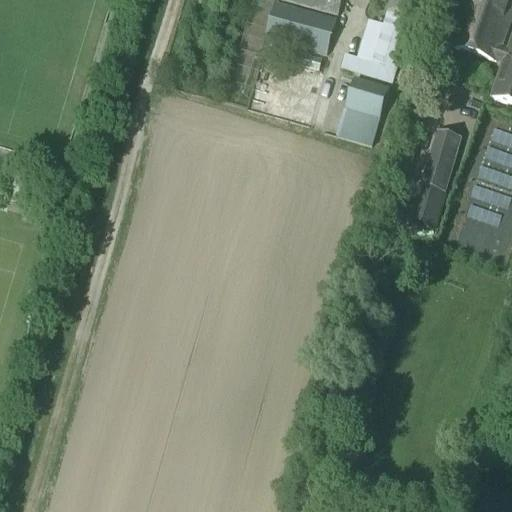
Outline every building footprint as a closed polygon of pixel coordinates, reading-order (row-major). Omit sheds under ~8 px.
[(267,0),(281,2),(338,18),(343,0),(267,0)] [(391,87),(411,19),(416,0),(391,0),(388,13),(383,28),(368,24),(357,62),(345,58),(341,72),(391,87)] [(511,0),(469,0),(453,50),(468,55),(492,63),(492,62),(503,66),(491,100),(511,107),(511,41),(508,53),(496,48),(511,0)] [(326,59),(336,22),(275,5),(265,42),(262,52),(274,56),(277,46),(326,59)] [(372,151),(389,92),(355,82),(337,141),(372,151)] [(420,188),(409,224),(433,232),(444,196),(461,141),(437,134),(420,188)] [(6,176),(0,198),(0,200),(33,209),(40,186),(6,176)] [(397,258),(402,240),(383,234),(378,253),(397,258)]
